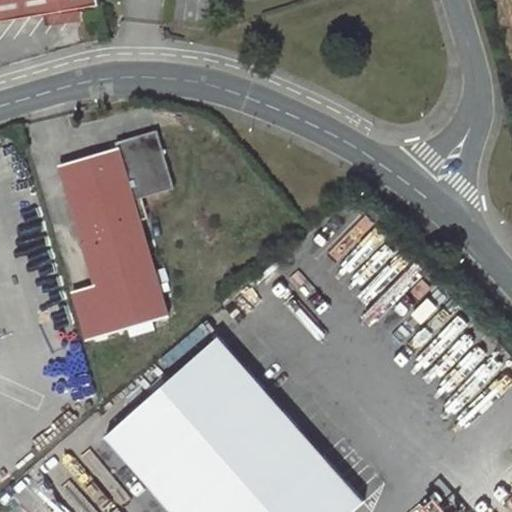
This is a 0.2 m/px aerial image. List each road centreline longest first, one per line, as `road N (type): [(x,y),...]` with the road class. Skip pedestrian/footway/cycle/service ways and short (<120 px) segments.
road 1 (unclassified): [(0,107),(93,80),(185,79),(251,96),(336,134),(422,191)]
road 2 (unclassified): [(453,0),(480,85),(473,126),(450,166),(422,191)]
road 3 (unknown): [(367,511),(435,444),(511,390)]
road 4 (unclassified): [(422,191),(511,277)]
